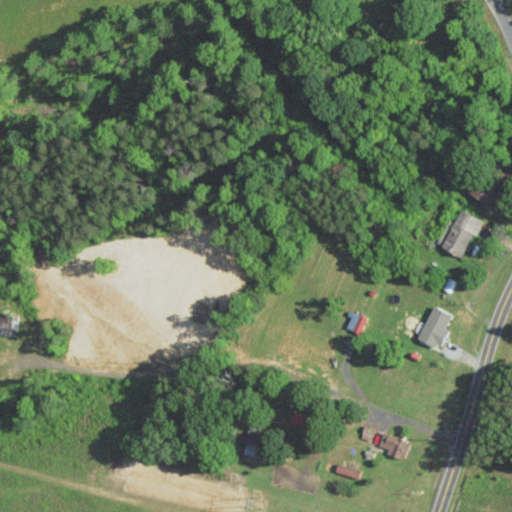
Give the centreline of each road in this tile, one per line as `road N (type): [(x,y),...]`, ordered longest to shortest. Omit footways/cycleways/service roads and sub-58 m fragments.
road 1 (residential): [(457,444),(261,366),(208,361),(108,374),(57,366),(16,343)]
road 2 (residential): [(511,289),(437,511)]
